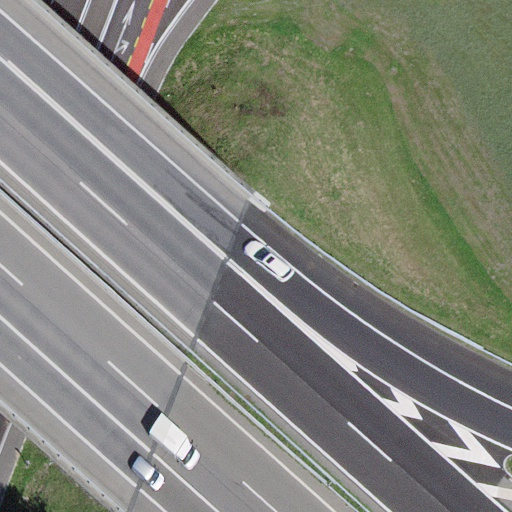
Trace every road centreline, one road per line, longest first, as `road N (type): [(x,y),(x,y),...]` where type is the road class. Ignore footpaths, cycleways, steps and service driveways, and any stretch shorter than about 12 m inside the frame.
road 1 (motorway): [(511,423),(328,320),(0,90)]
road 2 (motorway): [(449,511),(0,108)]
road 3 (primary): [(0,365),(144,0)]
road 4 (motorway): [(0,276),(251,511)]
road 5 (motorway): [(0,342),(188,511)]
road 6 (primary): [(55,0),(0,145)]
